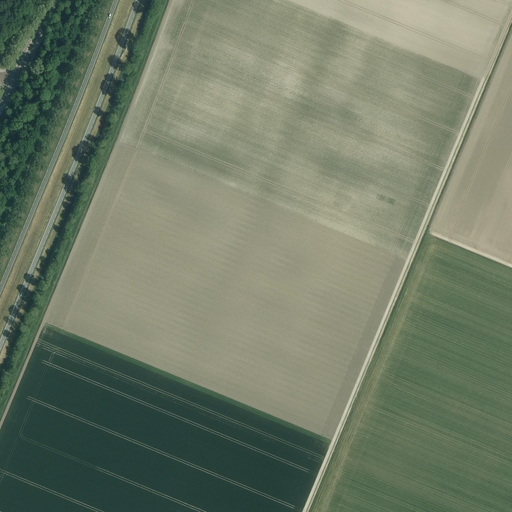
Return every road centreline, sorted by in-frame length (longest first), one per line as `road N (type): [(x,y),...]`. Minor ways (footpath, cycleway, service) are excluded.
road 1 (primary): [(0,344),(136,0)]
road 2 (primary): [(114,0),(0,287)]
